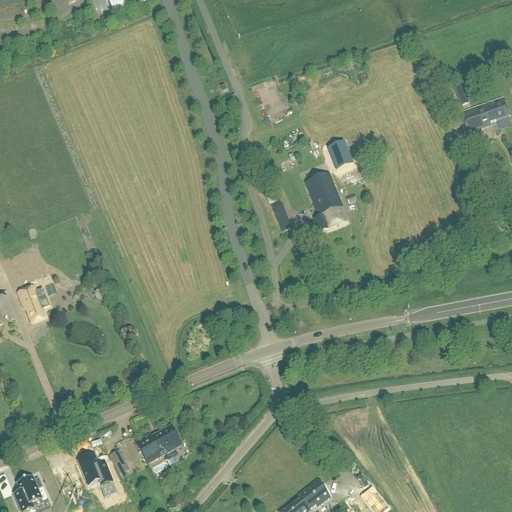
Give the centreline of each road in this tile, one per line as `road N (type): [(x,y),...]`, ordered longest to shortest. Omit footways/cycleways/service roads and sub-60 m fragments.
road 1 (unclassified): [(278,311),(244,171),(247,121),(198,0)]
road 2 (tertiary): [(0,464),(268,351)]
road 3 (tertiary): [(268,351),(511,300)]
road 4 (residential): [(511,375),(278,406)]
road 5 (residential): [(291,308),(412,280),(511,234)]
road 6 (unclassified): [(190,511),(278,406)]
